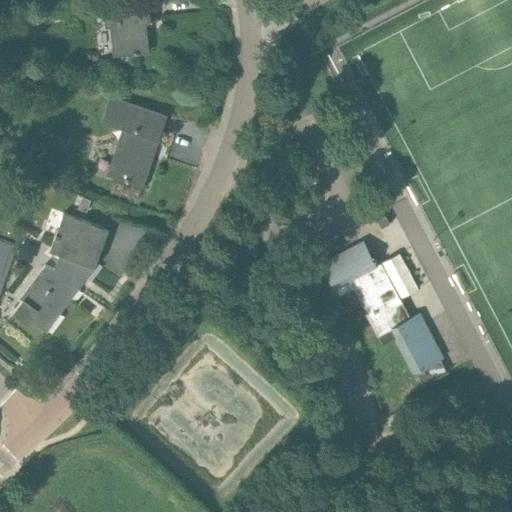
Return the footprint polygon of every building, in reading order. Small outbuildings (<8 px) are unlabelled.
[(143,22),(148,22),(146,1),(105,5),(107,26),(112,25),(115,55),(147,52),(145,33),(144,33),(143,22)] [(165,116),(112,99),(105,121),(125,128),(109,174),(142,185),(152,154),(148,153),(153,137),(157,139),(165,116)] [(67,161),(59,146),(47,153),(46,151),(34,158),(39,168),(45,165),(48,171),(67,161)] [(34,167),(25,172),(31,183),(40,178),(34,167)] [(86,212),(90,200),(82,197),(78,209),(86,212)] [(95,268),(109,230),(63,213),(50,252),(58,255),(53,269),(44,265),(41,273),(40,273),(20,299),(23,301),(14,313),(26,323),(29,319),(46,332),(79,289),(75,286),(83,264),(95,268)] [(381,228),(389,224),(385,216),(377,220),(381,228)] [(0,239),(0,277),(2,278),(14,244),(0,239)] [(322,265),(335,289),(377,266),(364,242),(322,265)] [(376,337),(389,330),(411,318),(383,264),(333,293),(349,324),(363,315),(375,338),(376,337)] [(389,330),(394,340),(421,390),(447,376),(439,363),(444,360),(419,313),(411,318),(389,330)] [(376,337),(382,348),(394,340),(389,330),(376,337)]
